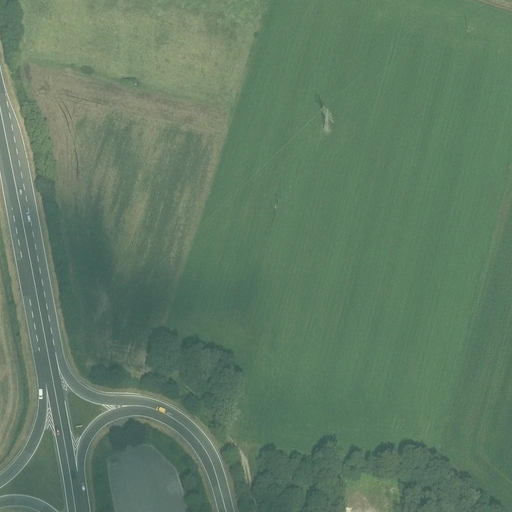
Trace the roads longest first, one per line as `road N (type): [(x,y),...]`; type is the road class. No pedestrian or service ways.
road 1 (primary): [(42,320),(0,107)]
road 2 (primary): [(75,511),(42,320)]
road 3 (primary): [(42,320),(41,419),(29,450),(0,482)]
road 4 (primary): [(136,406),(163,412),(195,436),(225,511)]
road 5 (primary): [(136,406),(75,387),(42,320)]
road 6 (primary): [(83,511),(80,446),(102,419),(136,406)]
